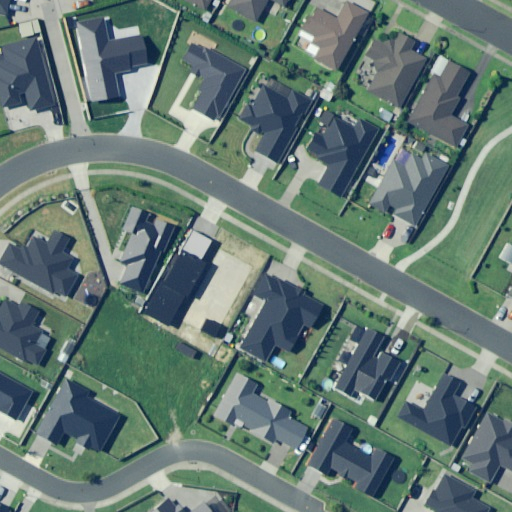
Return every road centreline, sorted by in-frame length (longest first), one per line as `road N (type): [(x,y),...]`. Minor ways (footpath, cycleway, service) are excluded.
road 1 (residential): [(0,181),(54,153),(155,153),(511,348)]
road 2 (residential): [(0,457),(81,493),(169,455),(217,454),(320,511)]
